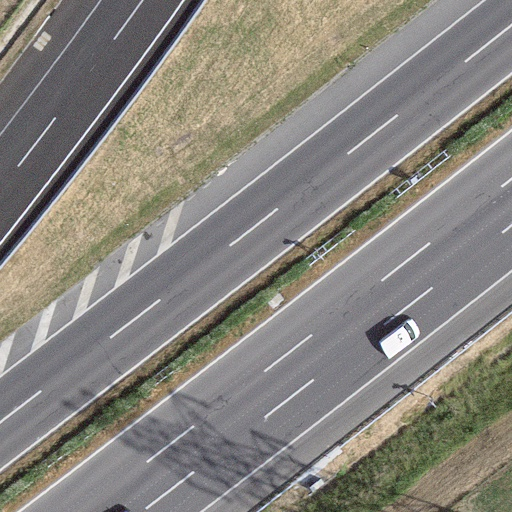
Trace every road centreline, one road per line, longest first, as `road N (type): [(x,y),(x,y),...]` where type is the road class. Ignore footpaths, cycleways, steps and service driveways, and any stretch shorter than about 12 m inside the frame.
road 1 (motorway): [(511,25),(0,422)]
road 2 (motorway): [(82,511),(511,178)]
road 3 (motorway): [(142,0),(0,188)]
